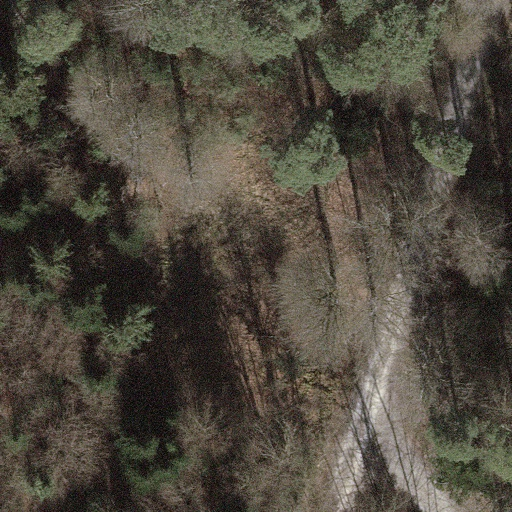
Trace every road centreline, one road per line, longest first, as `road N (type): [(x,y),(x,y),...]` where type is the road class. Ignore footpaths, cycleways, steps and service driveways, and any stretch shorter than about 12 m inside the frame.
road 1 (track): [(484,0),(332,511)]
road 2 (track): [(405,272),(455,392),(511,492)]
